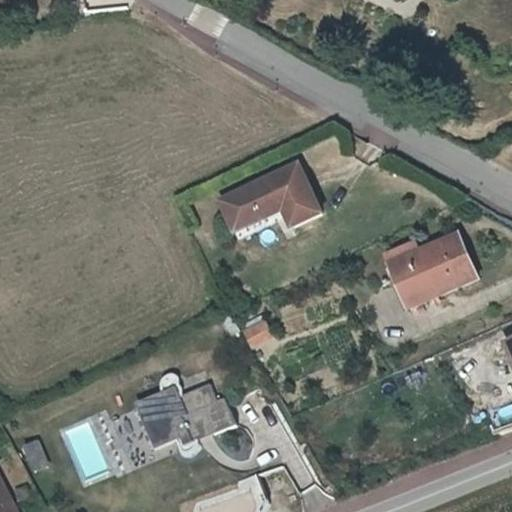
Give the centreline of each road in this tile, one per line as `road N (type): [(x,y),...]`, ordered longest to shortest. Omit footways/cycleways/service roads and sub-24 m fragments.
road 1 (residential): [(511,189),(168,0)]
road 2 (residential): [(511,456),(374,511)]
